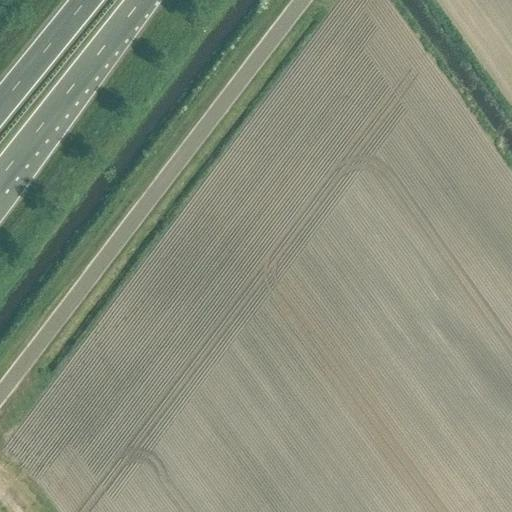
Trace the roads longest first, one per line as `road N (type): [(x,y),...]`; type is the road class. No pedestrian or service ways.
road 1 (unclassified): [(0,394),(302,0)]
road 2 (trunk): [(0,174),(143,0)]
road 3 (trunk): [(86,0),(0,105)]
